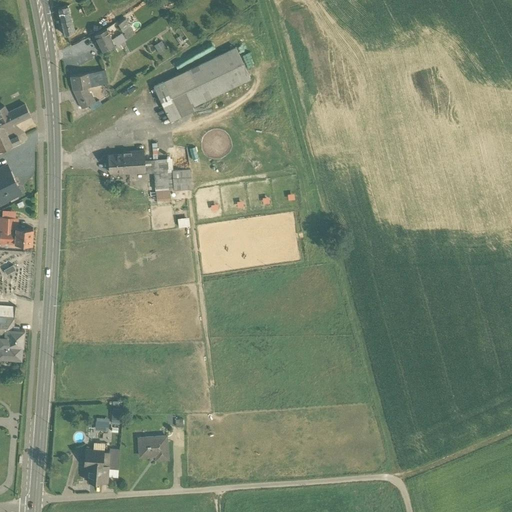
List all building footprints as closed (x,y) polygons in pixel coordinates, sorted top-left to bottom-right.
[(68,6),(58,8),(63,27),(73,25),(68,6)] [(121,22),(128,38),(136,35),(130,18),(121,22)] [(106,29),(95,34),(100,46),(98,47),(99,49),(101,48),(102,50),(104,54),(115,47),(106,29)] [(236,48),(154,86),(171,121),(180,117),(178,113),(250,79),(236,48)] [(105,69),(70,76),(72,89),(85,86),(107,82),(105,69)] [(85,86),(72,89),(82,108),(93,103),(91,100),(85,86)] [(89,106),(92,111),(102,105),(99,100),(89,106)] [(24,105),(7,114),(3,106),(0,108),(0,124),(1,126),(2,126),(4,131),(14,126),(13,124),(30,116),(24,105)] [(6,134),(0,136),(0,150),(1,152),(12,147),(6,134)] [(17,137),(9,141),(12,147),(20,143),(17,137)] [(144,150),(123,152),(124,171),(124,172),(138,171),(138,173),(146,173),(145,160),(144,150)] [(123,154),(108,155),(110,172),(124,171),(123,154)] [(172,158),(153,160),(154,173),(155,190),(193,189),(190,169),(173,170),(172,158)] [(153,160),(145,160),(146,173),(154,173),(153,160)] [(7,166),(0,169),(0,178),(11,173),(11,172),(10,173),(7,166)] [(11,173),(0,178),(0,195),(2,194),(17,187),(18,186),(11,173)] [(17,187),(2,194),(5,201),(21,193),(17,187)] [(18,218),(0,217),(0,232),(1,233),(1,232),(16,233),(16,228),(17,228),(18,218)] [(180,226),(191,225),(190,217),(180,218),(180,226)] [(17,228),(16,228),(16,233),(15,244),(32,245),(33,229),(17,228)] [(16,233),(1,232),(1,233),(0,243),(15,244),(16,233)] [(13,265),(4,270),(7,275),(16,270),(13,265)] [(16,308),(3,307),(2,320),(4,320),(15,321),(16,308)] [(15,321),(4,320),(4,329),(0,328),(0,347),(6,348),(5,359),(21,360),(22,346),(24,346),(25,331),(19,330),(19,327),(15,326),(15,321)] [(113,411),(112,423),(119,423),(120,411),(113,411)] [(96,419),(95,429),(107,430),(108,420),(96,419)] [(166,435),(139,437),(140,455),(156,455),(156,458),(168,458),(166,435)] [(103,443),(95,443),(95,450),(103,451),(103,443)] [(120,449),(109,449),(108,466),(109,466),(108,468),(119,469),(120,449)] [(95,450),(86,450),(85,464),(86,464),(105,465),(106,461),(102,461),(103,451),(95,450)] [(105,465),(86,464),(85,472),(88,472),(88,482),(107,483),(108,468),(109,466),(108,466),(105,465)]
